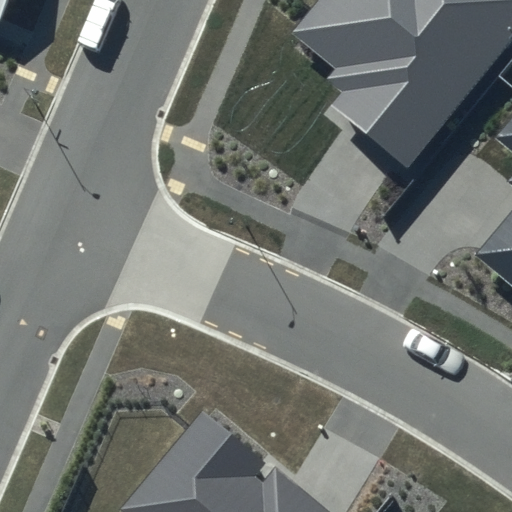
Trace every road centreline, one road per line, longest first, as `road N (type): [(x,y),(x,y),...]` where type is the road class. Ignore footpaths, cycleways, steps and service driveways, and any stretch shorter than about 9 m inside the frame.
road 1 (residential): [(511,438),(467,403),(307,318),(66,210)]
road 2 (residential): [(66,210),(157,0)]
road 3 (residential): [(0,363),(66,210)]
